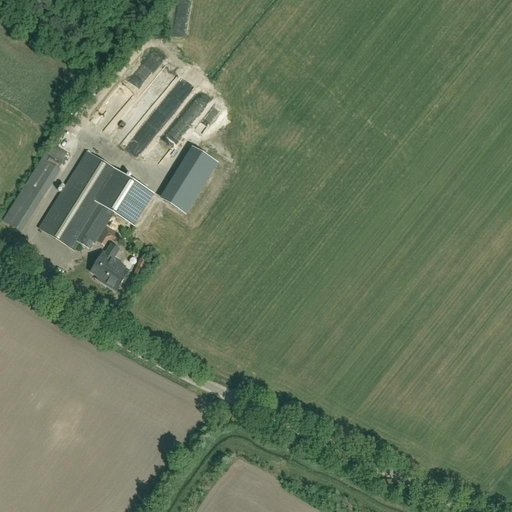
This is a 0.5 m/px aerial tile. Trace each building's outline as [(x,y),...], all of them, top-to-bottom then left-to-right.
[(57,20),(50,19),(49,27),(55,28),(57,20)] [(146,48),(119,75),(130,86),(157,59),(146,48)] [(58,126),(70,133),(76,123),(64,116),(58,126)] [(169,122),(158,137),(167,145),(179,129),(169,122)] [(122,146),(129,152),(150,129),(143,123),(122,146)] [(73,251),(78,243),(89,250),(93,244),(95,245),(114,214),(133,226),(153,194),(86,153),(38,230),(73,251)] [(20,233),(59,170),(42,159),(3,222),(20,233)] [(107,240),(111,239),(116,242),(119,237),(107,229),(102,237),(107,240)] [(116,263),(116,264),(117,262),(113,260),(119,250),(111,246),(104,256),(102,254),(90,274),(103,282),(103,283),(116,263)] [(129,272),(116,264),(116,263),(103,283),(103,282),(102,284),(116,292),(129,272)]
